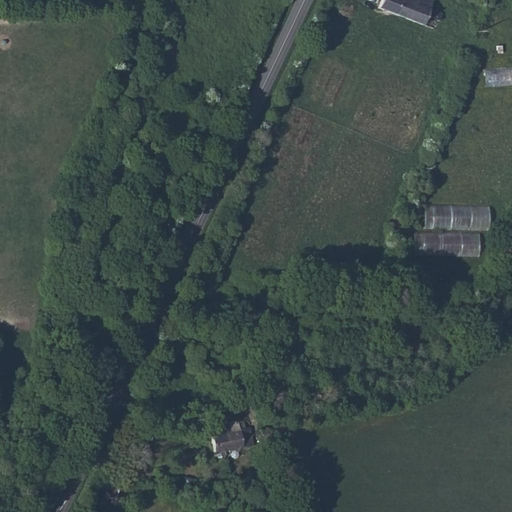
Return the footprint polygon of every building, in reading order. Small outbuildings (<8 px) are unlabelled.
[(430,0),(382,0),(379,10),(427,27),(431,18),(442,23),(446,15),(431,9),(433,1),(430,0)] [(511,67),(482,70),(483,87),(511,84),(511,67)] [(488,230),(488,206),(422,205),(422,229),(488,230)] [(477,256),(478,234),(412,232),(411,254),(477,256)] [(233,442),(230,432),(217,436),(219,449),(214,451),(215,457),(218,463),(245,455),(239,439),(233,442)] [(217,436),(195,442),(203,468),(218,463),(215,457),(214,451),(219,449),(217,436)]
